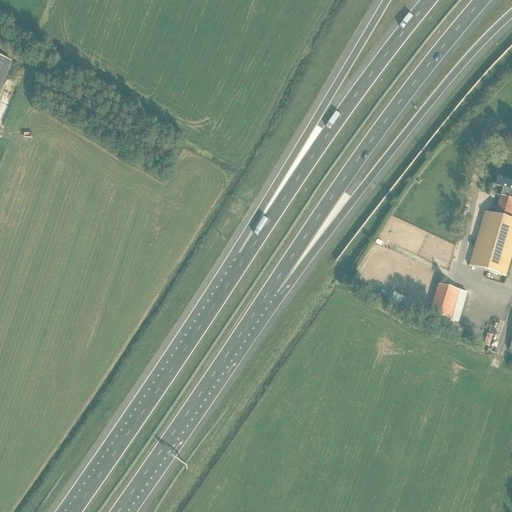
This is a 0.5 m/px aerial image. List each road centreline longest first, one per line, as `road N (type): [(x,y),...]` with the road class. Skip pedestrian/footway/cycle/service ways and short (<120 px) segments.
road 1 (motorway): [(271,287),(511,13)]
road 2 (motorway): [(271,287),(385,121),(482,0)]
road 3 (motorway): [(429,0),(245,258)]
road 4 (motorway): [(245,258),(73,511)]
road 5 (motorway): [(385,0),(245,258)]
road 6 (motorway): [(118,511),(271,287)]
